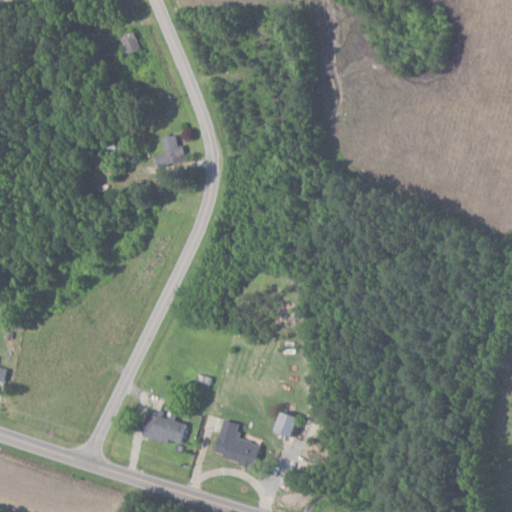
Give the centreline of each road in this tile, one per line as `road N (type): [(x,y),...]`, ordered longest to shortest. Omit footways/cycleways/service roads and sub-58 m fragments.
road 1 (residential): [(155,0),(212,148),(208,205),(86,461)]
road 2 (secondary): [(254,511),(0,430)]
